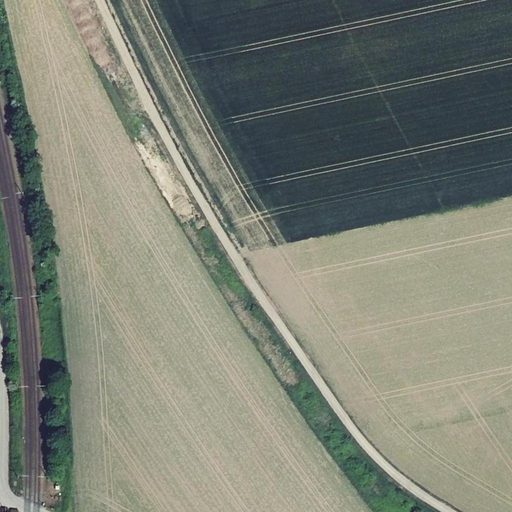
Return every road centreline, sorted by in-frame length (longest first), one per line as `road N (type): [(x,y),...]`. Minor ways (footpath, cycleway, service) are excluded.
road 1 (track): [(449,511),(363,443),(304,361),(198,195),(98,0)]
road 2 (unclassified): [(33,511),(2,486),(0,355)]
